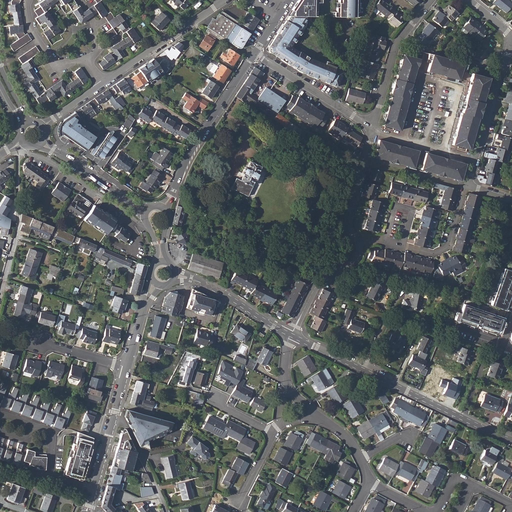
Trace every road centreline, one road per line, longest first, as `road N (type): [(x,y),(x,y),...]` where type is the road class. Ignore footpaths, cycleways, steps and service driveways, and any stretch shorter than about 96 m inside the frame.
road 1 (residential): [(467,0),(506,32),(510,45),(466,186)]
road 2 (residential): [(255,53),(164,206)]
road 3 (residential): [(16,144),(17,228),(0,301)]
road 4 (residential): [(103,83),(225,0)]
road 5 (residential): [(373,131),(396,44),(431,0)]
road 6 (residential): [(255,53),(373,131)]
road 7 (tertiary): [(392,386),(511,440)]
road 8 (tertiary): [(176,275),(290,335)]
road 9 (tertiary): [(128,366),(94,489)]
road 10 (tertiary): [(146,212),(42,142)]
road 11 (residential): [(362,244),(359,259),(324,274),(290,335)]
